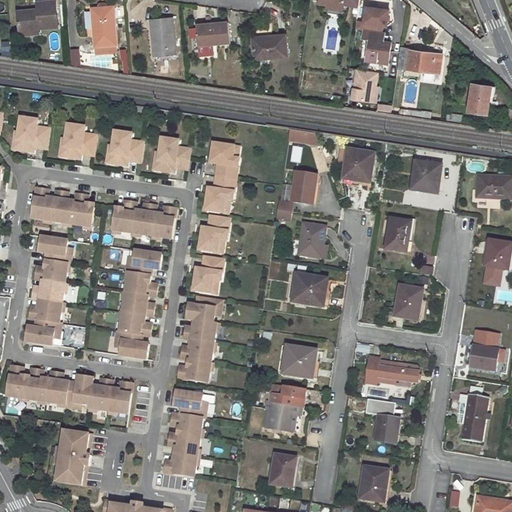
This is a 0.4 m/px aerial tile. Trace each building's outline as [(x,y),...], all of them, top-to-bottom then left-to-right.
[(342,15),(344,5),(344,0),(319,0),(319,4),(328,5),(327,13),(342,15)] [(38,10),(18,11),(20,30),(39,28),(58,27),(56,1),(37,3),(38,10)] [(99,8),(92,9),(93,11),(86,12),(87,28),(94,28),(96,54),(117,52),(113,7),(107,8),(106,5),(105,4),(100,4),(99,6),(99,8)] [(357,21),(356,29),(364,30),(379,32),(382,33),(383,26),(388,27),(390,11),(368,7),(365,22),(357,21)] [(172,18),(151,20),(154,57),(176,55),(172,18)] [(228,23),(197,26),(198,46),(230,43),(228,23)] [(419,28),(415,42),(422,44),(426,30),(419,28)] [(379,32),(364,30),(363,39),(370,40),(367,60),(389,64),(392,43),(382,42),(378,41),(379,32)] [(268,38),(253,39),(255,60),(287,57),(285,35),(268,37),(268,38)] [(70,65),(79,65),(79,48),(70,48),(70,65)] [(402,55),(399,68),(428,71),(437,73),(440,73),(443,54),(411,50),(410,56),(402,55)] [(378,72),(357,69),(353,99),(374,102),(376,87),(378,72)] [(473,85),(469,111),(487,114),(491,87),(473,85)] [(463,115),(447,113),(446,120),(462,122),(463,115)] [(36,148),(48,150),(51,129),(39,127),(40,121),(23,118),(20,133),(19,141),(22,141),(20,151),(30,152),(31,149),(36,150),(36,148)] [(83,155),(95,156),(98,136),(86,134),(87,127),(69,125),(67,140),(66,148),(68,148),(67,157),(77,159),(77,156),(82,157),(83,155)] [(291,130),(290,140),(306,143),(307,132),(291,130)] [(134,134),(116,132),(114,147),(113,155),(115,155),(114,164),(124,166),(124,163),(129,164),(130,162),(142,163),(145,143),(133,141),(134,134)] [(307,132),(306,143),(320,145),(316,133),(307,132)] [(179,148),(180,141),(163,139),(161,154),(160,161),(162,162),(161,171),(171,173),(171,170),(176,171),(176,169),(189,170),(192,150),(179,148)] [(219,165),(217,177),(238,180),(241,159),(239,159),(234,158),(236,147),(215,144),(212,164),(219,165)] [(350,151),(345,180),(357,182),(358,177),(372,180),(376,155),(350,151)] [(317,171),(326,170),(325,159),(316,161),(317,171)] [(417,163),(414,186),(431,189),(430,192),(439,193),(443,166),(417,163)] [(297,172),(293,202),(314,205),(318,176),(297,172)] [(215,190),(208,188),(205,209),(226,212),(228,200),(233,201),(234,201),(238,180),(217,177),(215,190)] [(511,178),(478,177),(478,199),(498,199),(498,197),(511,197),(511,178)] [(414,186),(413,193),(430,195),(430,192),(431,189),(414,186)] [(51,190),(38,188),(34,219),(46,221),(45,223),(53,224),(54,222),(57,199),(49,198),(51,190)] [(69,201),(70,193),(58,192),(57,199),(54,222),(65,224),(65,226),(73,227),(73,225),(77,202),(69,201)] [(90,196),(78,194),(77,202),(73,225),(85,226),(85,229),(93,230),(96,205),(89,204),(90,196)] [(125,209),(118,208),(114,233),(122,234),(122,232),(134,234),(137,211),(139,203),(126,201),(125,209)] [(294,204),(280,202),(279,210),(292,212),(294,204)] [(145,212),(137,211),(134,234),(134,236),(142,237),(142,235),(154,237),(157,213),(158,206),(146,204),(145,212)] [(165,215),(157,213),(154,237),(153,239),(161,240),(162,238),(173,239),(178,209),(166,207),(165,215)] [(279,210),(278,218),(291,220),(292,212),(279,210)] [(209,229),(204,228),(201,250),(219,253),(221,239),(226,240),(229,240),(232,219),(211,217),(209,229)] [(392,218),(387,248),(406,252),(408,241),(410,242),(413,222),(392,218)] [(305,224),(300,255),(322,258),(327,228),(305,224)] [(48,253),(47,261),(72,265),(74,257),(68,256),(69,248),(71,241),(43,237),(41,253),(48,253)] [(511,244),(491,241),(487,267),(510,271),(511,259),(511,244)] [(134,266),(129,265),(127,273),(153,276),(154,269),(161,270),(163,255),(137,251),(136,258),(134,266)] [(203,270),(198,269),(195,291),(213,294),(215,280),(220,280),(222,281),(226,260),(205,257),(203,270)] [(71,273),(72,265),(47,261),(46,268),(39,267),(37,280),(44,281),(67,284),(69,272),(71,273)] [(433,276),(434,268),(422,266),(421,274),(433,276)] [(153,276),(127,273),(126,281),(129,281),(127,293),(150,296),(157,297),(159,285),(152,284),(153,276)] [(298,275),(294,303),(324,307),(326,295),(321,294),(324,279),(298,275)] [(36,287),(34,299),(41,300),(64,304),(66,292),(68,292),(69,284),(67,284),(44,281),(43,288),(36,287)] [(402,286),(396,316),(418,321),(421,301),(423,301),(425,296),(422,296),(423,290),(402,286)] [(127,293),(125,292),(123,300),(126,301),(124,313),(147,316),(154,317),(156,305),(149,304),(150,296),(127,293)] [(198,305),(190,304),(188,319),(195,321),(215,323),(216,316),(217,309),(223,310),(224,302),(199,298),(198,305)] [(33,307),(31,319),(38,320),(61,324),(63,312),(65,312),(67,304),(64,304),(41,300),(40,308),(33,307)] [(123,320),(121,332),(144,336),(151,337),(153,324),(146,323),(147,316),(124,313),(122,312),(120,320),(123,320)] [(30,326),(27,342),(54,346),(56,339),(57,331),(62,332),(64,324),(61,324),(38,320),(37,328),(30,326)] [(194,328),(187,327),(185,339),(192,340),(215,344),(217,332),(219,332),(221,324),(215,323),(195,321),(194,328)] [(489,327),(482,326),(480,336),(488,337),(489,327)] [(143,343),(144,336),(121,332),(119,332),(117,340),(123,341),(122,348),(121,355),(148,360),(150,344),(143,343)] [(191,348),(184,347),(182,359),(189,360),(212,363),(214,352),(216,352),(218,344),(215,344),(192,340),(191,348)] [(475,346),(471,367),(497,372),(501,351),(475,346)] [(289,347),(285,374),(314,379),(318,352),(289,347)] [(381,361),(381,359),(372,357),(368,383),(378,385),(378,382),(411,387),(412,381),(418,382),(419,372),(413,372),(414,366),(381,361)] [(188,367),(181,366),(179,379),(209,383),(211,371),(213,372),(215,364),(212,363),(189,360),(188,367)] [(25,368),(13,366),(9,396),(20,398),(20,401),(28,402),(28,399),(32,376),(24,375),(25,368)] [(32,376),(28,399),(40,401),(40,403),(48,405),(48,402),(51,379),(44,378),(45,371),(33,369),(32,376)] [(51,379),(48,402),(60,404),(59,406),(67,407),(71,382),(64,381),(65,374),(53,372),(51,379)] [(78,383),(71,382),(67,407),(75,409),(76,403),(83,404),(91,405),(94,386),(95,378),(80,376),(78,383)] [(101,387),(94,386),(91,405),(90,411),(98,412),(98,410),(110,411),(113,388),(115,381),(102,379),(101,387)] [(121,390),(113,388),(110,411),(110,414),(118,415),(118,412),(130,414),(134,384),(122,382),(121,390)] [(305,399),(307,390),(286,386),(286,388),(275,386),(274,392),(275,393),(274,403),(295,406),(299,407),(302,407),(303,399),(305,399)] [(182,407),(181,415),(204,418),(206,419),(207,411),(202,410),(203,403),(204,395),(177,391),(175,406),(182,407)] [(469,394),(462,439),(484,443),(491,398),(469,394)] [(394,414),(395,401),(367,400),(367,413),(394,414)] [(291,433),(295,406),(274,403),(271,402),(269,402),(267,410),(270,410),(272,410),(269,429),(291,433)] [(295,433),(299,407),(295,406),(291,433),(295,433)] [(179,427),(178,434),(201,438),(203,438),(205,430),(203,430),(204,418),(181,415),(174,414),(172,426),(179,427)] [(380,417),(376,442),(397,444),(401,420),(380,417)] [(249,423),(246,434),(252,436),(255,425),(249,423)] [(61,465),(58,482),(85,486),(88,465),(90,466),(92,456),(90,455),(93,435),(66,431),(63,448),(61,465)] [(176,447),(175,454),(200,458),(202,450),(200,450),(201,438),(178,434),(171,433),(169,446),(176,447)] [(167,460),(165,473),(196,477),(197,465),(199,466),(200,458),(175,454),(174,462),(167,460)] [(276,456),(272,484),(293,488),(298,459),(276,456)] [(366,468),(362,499),(384,502),(385,491),(387,492),(391,471),(366,468)] [(457,508),(460,491),(451,490),(449,507),(457,508)] [(480,499),(478,511),(511,511),(511,503),(496,500),(496,502),(480,499)] [(134,505),(106,501),(104,511),(172,511),(172,510),(145,506),(145,504),(135,503),(134,505)]
